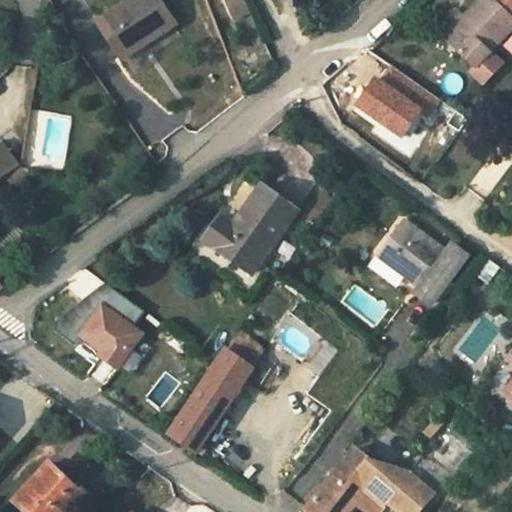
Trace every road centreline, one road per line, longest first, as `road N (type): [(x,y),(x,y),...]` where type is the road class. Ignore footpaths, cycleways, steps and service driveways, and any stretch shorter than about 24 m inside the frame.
road 1 (residential): [(0,318),(71,251),(385,0)]
road 2 (unknown): [(292,74),(334,133),(511,269)]
road 3 (unclassified): [(245,511),(0,351)]
